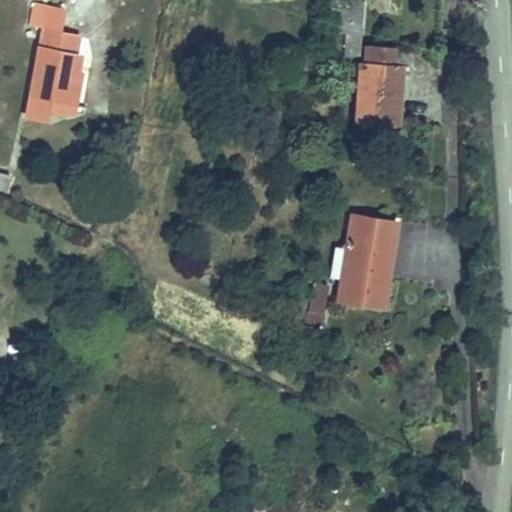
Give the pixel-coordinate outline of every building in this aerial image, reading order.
[(363,0),(333,0),(331,26),(361,28),(363,0)] [(28,94),(68,102),(77,56),(71,55),(75,35),(41,28),(28,94)] [(77,56),(68,102),(79,105),(89,59),(77,56)] [(363,59),(359,117),(396,120),(400,61),(363,59)] [(353,212),(339,294),(384,302),(391,260),(382,258),(389,219),(353,212)]
